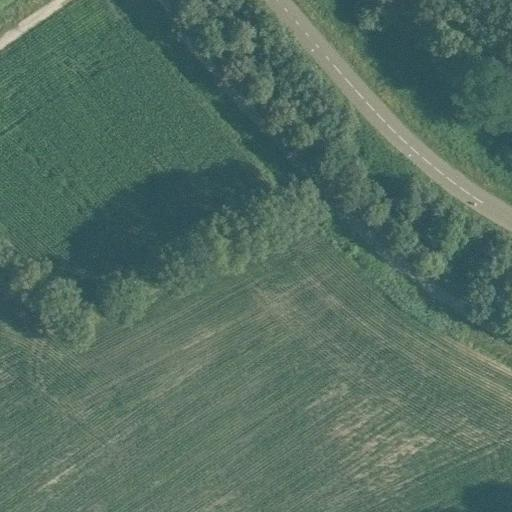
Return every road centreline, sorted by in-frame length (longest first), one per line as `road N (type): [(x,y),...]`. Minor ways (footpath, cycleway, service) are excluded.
road 1 (unclassified): [(511,339),(410,275),(361,230),(181,35),(166,0)]
road 2 (tertiary): [(511,218),(438,172),(381,120),(275,0)]
